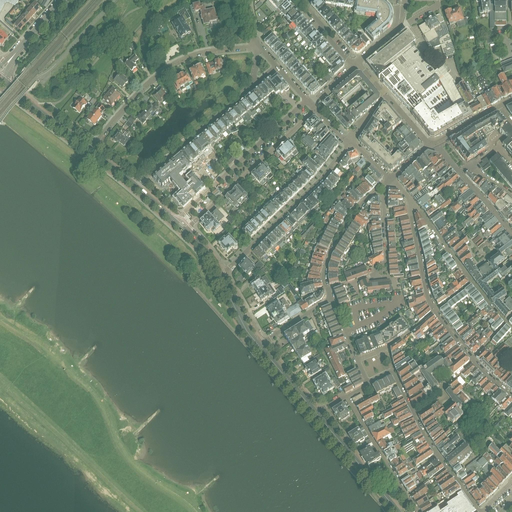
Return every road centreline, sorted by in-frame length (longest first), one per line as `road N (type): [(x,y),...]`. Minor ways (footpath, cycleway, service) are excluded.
road 1 (residential): [(89,150),(164,68),(198,53),(255,46)]
road 2 (residential): [(348,140),(320,179),(218,274)]
road 3 (residential): [(184,230),(310,114),(311,103)]
road 4 (residential): [(311,103),(173,221)]
road 5 (residential): [(251,85),(134,185)]
road 6 (residential): [(385,183),(340,232),(323,272),(327,288)]
